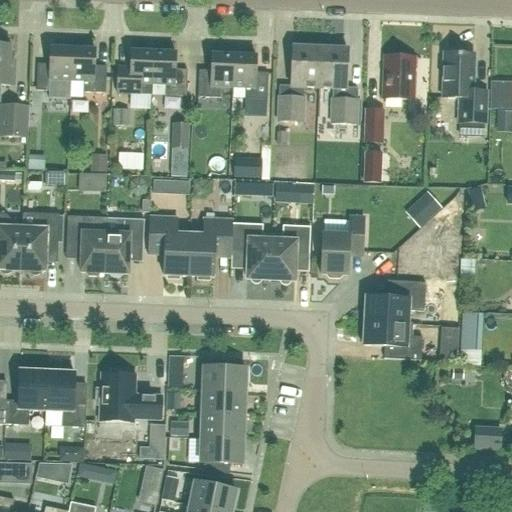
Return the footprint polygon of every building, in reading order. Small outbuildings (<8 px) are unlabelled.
[(0,86),(13,87),(15,63),(9,62),(10,47),(0,46),(0,86)] [(36,92),(49,93),(60,93),(60,82),(71,82),(72,49),(50,48),(49,65),(37,65),(36,92)] [(318,89),(320,49),(292,48),(290,98),(278,98),(277,122),(303,123),(304,88),(318,89)] [(95,50),(72,49),(71,82),(83,83),(82,94),(105,95),(106,68),(94,67),(95,50)] [(320,49),(318,89),(332,89),(331,124),(356,125),(357,100),(345,100),(348,50),(320,49)] [(117,95),(130,96),(151,97),(151,86),(152,86),(153,53),(131,52),(130,69),(118,68),(117,95)] [(176,53),(153,53),(152,86),(162,86),(161,97),(186,98),(187,71),(175,71),(176,53)] [(475,55),(445,54),(443,99),(460,99),(459,124),(486,125),(487,93),(473,92),(475,55)] [(197,98),(210,99),(220,99),(220,89),(232,89),(234,56),(212,55),(211,72),(198,71),(197,98)] [(257,57),(234,56),(232,89),(245,90),(245,100),(267,101),(268,74),(256,73),(257,57)] [(383,100),(413,101),(415,58),(385,57),(383,100)] [(511,85),(490,84),(489,111),(511,112),(511,85)] [(0,137),(26,139),(27,108),(0,106),(0,137)] [(383,146),(384,112),(364,111),(362,145),(383,146)] [(263,133),(262,114),(242,116),(243,135),(263,133)] [(172,125),(171,150),(187,150),(188,125),(172,125)] [(233,160),(233,178),(261,179),(261,161),(233,160)] [(14,172),(5,172),(0,171),(0,182),(14,183),(14,172)] [(167,196),(167,182),(152,181),(151,195),(167,196)] [(198,187),(197,211),(222,212),(223,188),(198,187)] [(273,207),(297,208),(298,189),(273,189),(273,207)] [(77,207),(95,207),(95,192),(77,192),(77,207)] [(23,214),(22,225),(21,271),(29,272),(31,274),(34,276),(37,276),(39,275),(41,272),(45,272),(46,243),(58,244),(59,216),(23,214)] [(21,271),(22,225),(11,225),(11,221),(6,216),(0,215),(0,270),(0,271),(2,273),(4,275),(7,275),(10,274),(12,271),(21,271)] [(104,275),(106,235),(95,234),(95,219),(68,218),(67,242),(82,242),(80,274),(85,274),(88,277),(97,278),(100,274),(104,275)] [(188,278),(190,236),(176,235),(177,219),(149,218),(148,250),(164,250),(163,277),(167,277),(167,280),(179,281),(180,278),(188,278)] [(322,235),(321,275),(325,276),(329,280),(339,280),(343,276),(348,276),(349,252),(363,253),(364,219),(349,219),(349,236),(322,235)] [(106,235),(104,275),(108,275),(112,278),(120,279),(124,275),(128,276),(129,244),(143,245),(144,221),(118,220),(117,235),(106,235)] [(203,236),(190,236),(188,278),(197,278),(197,281),(210,282),(210,279),(214,279),(215,252),(231,253),(231,252),(233,222),(204,220),(203,236)] [(270,281),(272,236),(262,235),(263,226),(232,225),(231,252),(248,252),(246,280),(250,280),(251,283),(254,285),(257,285),(260,284),(261,281),(270,281)] [(272,236),(270,281),(279,282),(281,284),(283,286),(287,286),(289,285),(291,282),(294,282),(296,254),(309,255),(310,228),(283,227),(282,236),(272,236)] [(365,315),(364,323),(407,326),(407,325),(407,312),(423,313),(425,285),(387,283),(387,284),(393,284),(392,300),(366,298),(365,302),(362,302),(361,315),(365,315)] [(467,365),(483,364),(479,316),(463,317),(467,365)] [(407,326),(364,323),(364,332),(360,332),(360,344),(363,345),(363,347),(389,349),(389,360),(383,359),(383,361),(420,363),(422,339),(411,339),(412,326),(407,325),(407,326)] [(441,329),(440,361),(456,362),(457,330),(441,329)] [(202,393),(244,395),(245,371),(203,369),(202,393)] [(44,428),(47,373),(19,372),(18,403),(5,402),(4,426),(28,427),(29,412),(45,413),(44,428)] [(96,391),(95,406),(99,407),(99,423),(133,425),(134,421),(160,422),(161,398),(135,397),(135,377),(126,376),(126,372),(110,372),(110,376),(101,375),(100,391),(96,391)] [(74,374),(47,373),(44,428),(45,428),(45,413),(61,414),(61,428),(84,429),(85,406),(73,405),(74,374)] [(202,393),(201,417),(243,418),(244,395),(202,393)] [(201,417),(200,440),(242,442),(243,418),(201,417)] [(499,451),(500,429),(474,428),(473,450),(499,451)] [(241,466),(242,442),(200,440),(199,464),(241,466)] [(194,484),(189,508),(209,511),(231,511),(235,493),(194,484)] [(0,511),(11,511),(13,502),(0,499),(0,511)]
